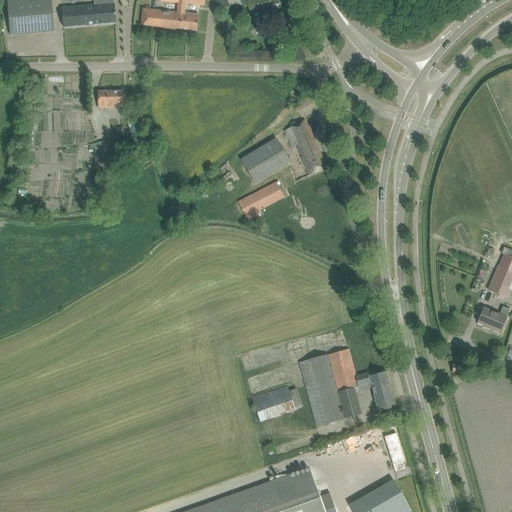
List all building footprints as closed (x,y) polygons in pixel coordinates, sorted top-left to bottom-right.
[(28,0),(7,2),(9,26),(10,36),(54,32),(51,0),(28,0)] [(61,8),(62,17),(63,27),(116,22),(115,6),(114,6),(114,0),(99,2),(100,5),(61,8)] [(177,13),(143,9),(141,25),(160,27),(160,30),(180,32),(180,29),(197,31),(198,15),(185,14),(186,4),(204,6),(204,0),(160,0),(161,1),(178,3),(177,13)] [(219,0),(221,9),(229,7),(227,1),(229,0),(219,0)] [(257,0),(248,3),(250,11),(261,8),(263,16),(275,13),(273,6),(276,5),(283,3),(285,3),(284,0),(260,0),(258,1),(257,0)] [(98,91),(98,101),(98,108),(114,108),(114,105),(124,105),(124,91),(98,91)] [(126,119),(134,148),(146,145),(138,116),(126,119)] [(288,130),(284,132),(292,147),(296,145),(301,156),(300,156),(309,175),(326,168),(318,148),(310,132),(305,121),(288,130)] [(240,159),(255,184),(291,163),(276,138),(240,159)] [(98,142),(89,145),(89,148),(94,149),(94,166),(116,166),(116,147),(116,142),(98,142)] [(285,197),(276,181),(238,202),(247,220),(261,213),(260,210),(285,197)] [(506,255),(501,267),(511,271),(511,250),(503,247),(501,253),(506,255)] [(511,284),(511,271),(501,267),(498,266),(488,290),(507,297),(511,284)] [(484,308),(482,313),(478,323),(492,328),(491,330),(500,333),(506,318),(506,317),(509,310),(503,307),(500,315),(484,308)] [(349,349),(299,362),(316,426),(361,414),(355,392),(372,388),(379,412),(395,408),(386,372),(369,376),(368,373),(356,376),(349,349)] [(287,386),(252,398),(260,422),(303,407),(297,388),(289,391),(287,386)] [(396,434),(385,438),(395,472),(404,470),(403,464),(405,463),(396,434)] [(311,472),(291,479),(290,476),(188,511),(336,511),(330,494),(320,497),(311,472)] [(394,481),(350,506),(353,511),(410,511),(411,511),(394,481)]
